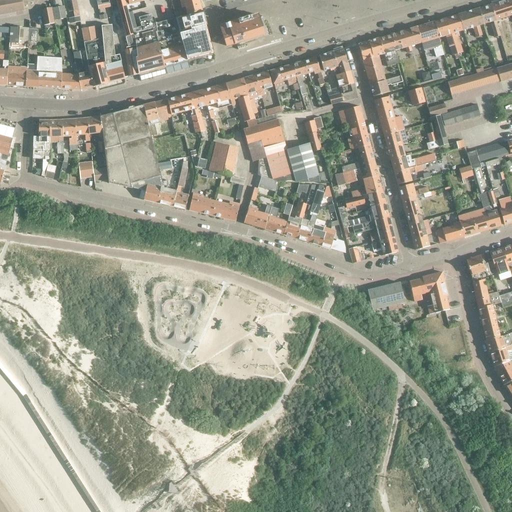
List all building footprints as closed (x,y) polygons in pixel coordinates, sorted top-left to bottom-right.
[(23,11),(30,10),(30,9),(31,9),(32,9),(32,8),(38,0),(3,0),(8,14),(15,12),(23,10),(23,11)] [(69,12),(78,10),(76,0),(67,0),(66,0),(69,12)] [(144,1),(143,0),(116,0),(129,47),(133,47),(133,46),(136,45),(136,42),(133,34),(126,5),(130,4),(130,3),(139,0),(139,2),(144,1)] [(188,15),(202,11),(199,0),(180,0),(183,8),(186,8),(188,15)] [(511,5),(510,0),(507,0),(491,5),(495,21),(511,16),(511,5)] [(484,25),(491,23),(495,38),(500,36),(495,21),(491,5),(479,9),(484,25)] [(53,9),(55,21),(66,19),(64,7),(53,9)] [(44,26),(54,24),(51,8),(41,10),(44,26)] [(482,36),(479,26),(484,25),(479,9),(459,15),(464,31),(473,28),(475,38),(482,36)] [(202,11),(188,15),(176,18),(182,37),(188,61),(213,54),(202,11)] [(136,60),(138,74),(165,67),(159,43),(154,24),(153,24),(152,21),(151,15),(139,18),(141,29),(140,29),(141,32),(133,34),(136,42),(137,59),(136,60)] [(454,34),(464,31),(459,15),(446,19),(453,40),(455,46),(457,54),(463,53),(457,35),(455,36),(454,34)] [(236,44),(264,35),(258,16),(252,18),(252,16),(238,21),(230,24),(230,23),(226,24),(226,25),(221,27),(227,47),(236,44)] [(159,43),(165,67),(188,61),(182,37),(176,18),(154,24),(159,43)] [(434,22),(439,38),(446,36),(447,41),(448,41),(452,56),(457,54),(455,46),(453,40),(446,19),(434,22)] [(429,24),(417,27),(422,43),(424,51),(433,48),(441,46),(439,38),(434,22),(429,24)] [(102,39),(103,46),(105,64),(108,83),(125,79),(121,63),(119,55),(115,56),(112,25),(102,27),(102,39)] [(108,84),(108,83),(105,64),(103,46),(102,39),(101,39),(99,26),(81,29),(84,42),(88,67),(90,72),(93,88),(108,84)] [(391,34),(396,51),(406,48),(407,53),(412,52),(410,46),(422,43),(417,27),(391,34)] [(27,49),(28,45),(29,29),(10,28),(9,46),(9,47),(27,49)] [(37,29),(29,29),(28,45),(36,46),(37,29)] [(400,63),(396,51),(391,34),(379,38),(384,54),(388,67),(400,63)] [(358,44),(370,86),(385,81),(378,56),(384,54),(379,38),(358,44)] [(136,60),(137,59),(136,45),(133,46),(133,47),(129,47),(128,48),(128,50),(124,50),(126,61),(128,77),(138,74),(136,60)] [(441,46),(433,48),(436,58),(444,55),(441,46)] [(331,105),(358,98),(351,73),(343,49),(319,57),(323,72),(330,69),(331,71),(334,70),(339,89),(340,88),(341,94),(329,98),(331,105)] [(73,53),(75,65),(82,64),(79,52),(73,53)] [(43,88),(46,58),(40,57),(40,58),(37,58),(36,72),(27,71),(26,87),(43,88)] [(46,58),(43,88),(61,90),(62,74),(62,73),(61,59),(46,58)] [(305,61),(308,74),(314,72),(315,75),(318,74),(319,79),(318,80),(320,86),(325,85),(316,58),(305,61)] [(0,85),(7,86),(8,70),(8,67),(8,62),(3,61),(3,67),(5,67),(4,70),(0,69),(0,85)] [(292,65),(297,83),(301,96),(306,94),(303,84),(302,84),(300,79),(303,78),(302,76),(308,74),(305,61),(292,65)] [(292,65),(270,72),(274,85),(275,89),(282,87),(281,82),(287,81),(289,86),(297,83),(292,65)] [(76,67),(77,71),(81,91),(93,88),(90,72),(80,74),(78,66),(76,67)] [(504,66),(497,69),(500,81),(501,83),(509,80),(504,66)] [(7,86),(26,87),(27,71),(27,68),(8,67),(8,70),(7,86)] [(477,74),(447,83),(451,95),(500,81),(497,69),(484,73),(482,68),(476,70),(477,74)] [(61,90),(81,91),(77,71),(75,71),(74,75),(62,74),(61,90)] [(256,76),(261,96),(265,95),(263,90),(272,87),(268,72),(256,76)] [(256,76),(243,80),(247,94),(249,101),(254,100),(254,101),(262,98),(261,97),(261,96),(256,76)] [(401,76),(385,81),(370,86),(373,97),(389,92),(386,83),(390,82),(391,86),(403,82),(401,76)] [(226,85),(232,105),(232,107),(236,106),(234,100),(238,99),(245,122),(247,122),(249,129),(243,130),(252,162),(259,160),(260,176),(261,177),(272,180),(266,158),(257,127),(253,114),(249,101),(247,94),(243,80),(226,85)] [(232,105),(226,85),(203,91),(207,106),(217,103),(218,109),(232,105)] [(422,88),(409,92),(413,106),(426,102),(422,88)] [(203,91),(190,94),(200,130),(200,132),(205,131),(200,112),(199,112),(198,108),(207,106),(203,91)] [(190,94),(178,97),(181,112),(191,110),(192,114),(191,114),(195,131),(200,130),(190,94)] [(181,112),(178,97),(168,100),(171,117),(182,114),(181,112)] [(384,136),(403,130),(404,130),(401,117),(395,119),(389,97),(374,101),(384,136)] [(168,100),(155,103),(160,122),(168,120),(168,118),(171,117),(168,100)] [(254,100),(249,101),(253,114),(258,113),(254,100)] [(143,200),(174,207),(177,191),(167,189),(168,181),(163,182),(151,137),(157,135),(155,125),(161,123),(160,122),(155,103),(112,115),(120,143),(131,188),(145,191),(143,200)] [(445,104),(428,109),(439,147),(449,144),(440,115),(447,113),(445,104)] [(477,105),(471,107),(474,118),(481,116),(477,105)] [(266,111),(267,117),(281,113),(280,107),(266,111)] [(348,140),(350,150),(370,145),(360,107),(338,112),(342,126),(348,125),(352,139),(348,140)] [(471,107),(466,109),(469,119),(474,118),(471,107)] [(466,109),(460,110),(463,121),(469,119),(466,109)] [(460,110),(454,112),(457,123),(463,121),(460,110)] [(454,112),(448,114),(451,125),(457,123),(454,112)] [(451,125),(448,114),(442,115),(445,126),(451,125)] [(112,115),(100,117),(104,138),(109,183),(131,188),(120,143),(112,115)] [(88,119),(90,135),(98,133),(99,139),(104,138),(100,117),(88,119)] [(88,119),(75,120),(76,136),(77,136),(86,135),(86,141),(90,140),(90,135),(88,119)] [(75,120),(63,121),(64,137),(71,136),(71,139),(69,139),(70,151),(77,150),(76,136),(75,120)] [(278,120),(257,127),(266,158),(287,152),(287,151),(278,120)] [(33,137),(33,146),(43,147),(43,156),(45,157),(44,171),(46,172),(50,157),(50,150),(50,144),(50,137),(50,121),(39,121),(39,137),(33,137)] [(63,121),(50,121),(50,137),(60,137),(60,143),(58,143),(58,146),(57,146),(58,154),(64,154),(64,137),(63,121)] [(211,123),(215,134),(219,132),(216,121),(211,123)] [(307,135),(308,135),(317,133),(314,121),(304,123),(307,135)] [(391,161),(405,157),(402,146),(407,144),(403,130),(384,136),(391,161)] [(321,150),(317,133),(308,135),(307,135),(312,152),(321,150)] [(0,135),(0,183),(1,184),(13,139),(0,135)] [(505,142),(497,144),(500,155),(508,153),(505,142)] [(231,176),(238,148),(215,143),(209,171),(231,176)] [(287,152),(266,158),(272,180),(278,182),(296,182),(319,183),(318,176),(309,144),(287,151),(287,152)] [(500,155),(497,144),(492,146),(495,157),(500,155)] [(370,145),(350,150),(351,151),(354,150),(359,169),(334,176),(337,187),(354,182),(378,176),(370,145)] [(492,146),(487,147),(490,158),(495,157),(492,146)] [(490,158),(487,147),(482,149),(485,160),(490,158)] [(482,149),(476,151),(479,161),(485,160),(482,149)] [(467,154),(470,167),(472,170),(480,168),(480,166),(479,161),(476,151),(467,154)] [(405,157),(391,161),(393,171),(394,173),(411,168),(416,166),(425,164),(436,161),(434,154),(419,159),(412,160),(410,155),(405,157)] [(198,168),(205,170),(208,160),(200,158),(198,168)] [(94,178),(93,170),(92,162),(78,164),(80,180),(94,178)] [(158,164),(160,171),(172,169),(171,162),(158,164)] [(416,166),(394,173),(397,185),(412,181),(409,172),(415,170),(415,172),(423,170),(422,169),(426,168),(425,164),(416,166)] [(48,165),(45,178),(53,180),(56,167),(48,165)] [(471,170),(472,170),(470,167),(459,170),(462,179),(473,176),(471,170)] [(107,168),(93,170),(94,178),(94,182),(108,181),(107,168)] [(182,169),(178,187),(184,188),(188,170),(182,169)] [(483,193),(476,169),(472,171),(479,194),(483,193)] [(214,173),(202,170),(201,175),(207,176),(206,178),(212,180),(214,173)] [(351,193),(352,198),(381,191),(378,176),(354,182),(362,180),(365,190),(359,192),(358,191),(351,193)] [(278,182),(272,180),(261,177),(258,187),(275,192),(278,182)] [(398,188),(402,200),(415,196),(429,192),(428,187),(419,189),(420,192),(415,193),(412,184),(398,188)] [(326,188),(324,194),(317,191),(310,213),(318,215),(323,199),(331,197),(328,187),(326,188)] [(178,188),(177,191),(174,207),(186,210),(189,195),(180,193),(181,189),(178,188)] [(254,188),(251,200),(256,202),(259,190),(254,188)] [(381,191),(352,198),(344,200),(346,206),(364,201),(364,199),(368,198),(371,208),(385,204),(381,191)] [(496,204),(493,191),(488,193),(491,205),(496,204)] [(497,211),(492,212),(490,206),(488,207),(486,202),(488,201),(486,193),(480,195),(484,209),(490,229),(501,226),(497,211)] [(189,211),(213,216),(216,202),(202,198),(203,196),(193,194),(189,211)] [(402,200),(409,226),(422,222),(415,196),(402,200)] [(336,203),(340,216),(346,215),(342,201),(336,203)] [(216,202),(213,216),(236,222),(240,205),(230,203),(229,205),(216,202)] [(302,218),(307,205),(300,203),(296,216),(302,218)] [(385,204),(371,208),(373,218),(369,219),(368,217),(353,221),(354,226),(388,217),(385,204)] [(511,222),(511,205),(500,210),(505,225),(511,222)] [(244,223),(265,230),(272,207),(266,206),(264,214),(256,211),(256,209),(248,207),(244,223)] [(272,207),(265,230),(283,235),(287,222),(276,218),(279,210),(272,207)] [(458,216),(460,221),(464,236),(490,229),(484,209),(458,216)] [(300,225),(296,239),(309,243),(313,229),(317,216),(312,215),(310,223),(312,223),(311,228),(300,225)] [(349,228),(346,215),(340,216),(343,229),(349,228)] [(372,243),(379,241),(394,238),(388,217),(354,226),(352,226),(354,234),(373,229),(371,225),(375,224),(377,232),(370,234),(372,243)] [(440,244),(464,236),(460,221),(453,223),(454,226),(436,231),(440,244)] [(296,239),(300,225),(301,222),(298,222),(297,225),(287,222),(283,235),(296,239)] [(422,222),(409,226),(415,250),(429,247),(422,222)] [(309,243),(321,246),(325,233),(327,234),(329,229),(323,227),(322,232),(313,229),(309,243)] [(325,233),(321,246),(330,249),(333,240),(334,235),(331,235),(333,230),(329,229),(327,234),(325,233)] [(372,243),(374,251),(382,249),(383,256),(398,252),(394,238),(379,241),(372,243)] [(335,241),(333,240),(330,249),(339,251),(345,253),(345,248),(343,241),(336,239),(335,241)] [(511,245),(502,248),(507,264),(511,262),(511,245)] [(360,262),(357,247),(349,250),(352,264),(360,262)] [(493,269),(495,268),(498,275),(510,271),(507,264),(502,248),(490,252),(493,261),(491,262),(493,269)] [(467,260),(466,262),(471,275),(472,283),(483,280),(482,280),(481,272),(486,271),(487,277),(492,275),(488,263),(485,264),(484,258),(481,259),(480,256),(467,260)] [(429,314),(449,309),(446,297),(448,296),(442,272),(422,277),(422,279),(410,282),(414,302),(422,300),(420,295),(430,293),(433,305),(427,307),(429,314)] [(483,280),(472,283),(478,308),(478,309),(491,305),(501,303),(499,296),(498,296),(497,292),(487,295),(485,292),(483,280)] [(373,310),(404,302),(400,283),(368,290),(373,310)] [(511,294),(511,292),(499,296),(501,303),(502,307),(511,304),(511,294)] [(491,305),(478,309),(483,329),(484,331),(487,341),(500,337),(491,305)] [(500,337),(487,341),(490,353),(505,347),(511,345),(508,334),(502,336),(500,337)] [(505,347),(490,353),(495,368),(509,361),(506,352),(511,349),(511,347),(511,345),(505,347)] [(504,385),(511,380),(511,364),(510,361),(509,361),(495,368),(503,386),(504,385)]
